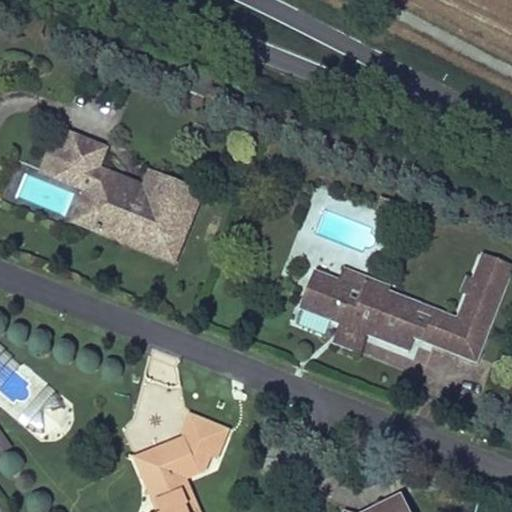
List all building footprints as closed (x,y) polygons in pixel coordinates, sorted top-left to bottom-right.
[(87,194),(94,178),(102,158),(70,146),(56,182),(87,194)] [(145,198),(94,178),(87,194),(73,230),(86,235),(96,208),(103,211),(110,192),(142,205),(145,198)] [(96,208),(86,235),(153,261),(156,254),(176,262),(199,202),(150,183),(145,198),(142,205),(110,192),(103,211),(96,208)] [(410,215),(390,207),(384,221),(404,229),(410,215)] [(176,262),(156,254),(153,261),(173,269),(176,262)] [(432,315),(399,302),(401,298),(380,290),(375,303),(323,282),(308,320),(350,336),(355,338),(353,344),(367,349),(369,343),(376,346),(420,363),(426,349),(434,352),(490,374),(511,317),(511,272),(492,265),(467,329),(432,315)] [(355,338),(350,336),(342,357),(368,367),(376,346),(369,343),(367,349),(353,344),(355,338)] [(0,343),(0,406),(26,428),(35,432),(43,432),(60,426),(64,418),(66,407),(61,394),(0,343)] [(219,463),(229,436),(200,421),(191,440),(194,446),(144,464),(155,496),(161,495),(166,511),(194,511),(186,490),(194,487),(213,479),(219,463)] [(2,429),(0,429),(0,456),(11,453),(2,429)] [(237,439),(229,436),(219,463),(227,466),(237,439)] [(268,478),(293,482),(296,464),(271,460),(268,478)] [(203,511),(194,487),(186,490),(194,511),(203,511)] [(166,511),(161,495),(155,496),(160,511),(166,511)]
